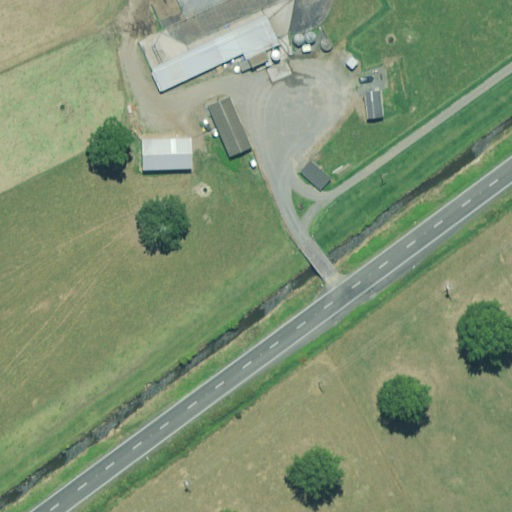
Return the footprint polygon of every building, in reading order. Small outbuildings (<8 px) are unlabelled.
[(285,58),(266,18),(152,73),(161,93),(207,71),(209,76),(220,71),(218,66),(244,53),(251,69),(268,61),(270,66),(285,58)] [(302,46),(303,53),(311,51),(309,45),(316,43),(313,32),(294,36),(297,48),(302,46)] [(334,41),(321,40),(320,50),(333,52),(334,41)] [(251,148),(229,99),(208,108),(230,158),(251,148)] [(192,170),(191,139),(142,140),(143,171),(192,170)] [(330,181),(311,163),(301,174),(321,191),(330,181)]
